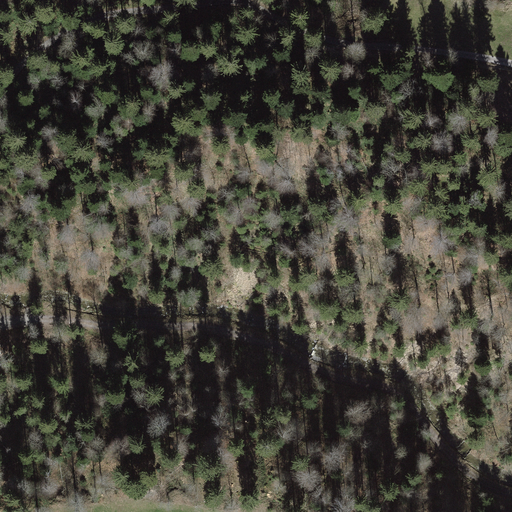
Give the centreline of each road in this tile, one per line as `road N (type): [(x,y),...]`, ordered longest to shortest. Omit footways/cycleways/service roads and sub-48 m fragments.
road 1 (track): [(0,324),(30,319),(248,334),(387,388),(459,469),(511,496)]
road 2 (track): [(511,66),(304,35),(222,2),(101,14),(54,38),(0,94)]
